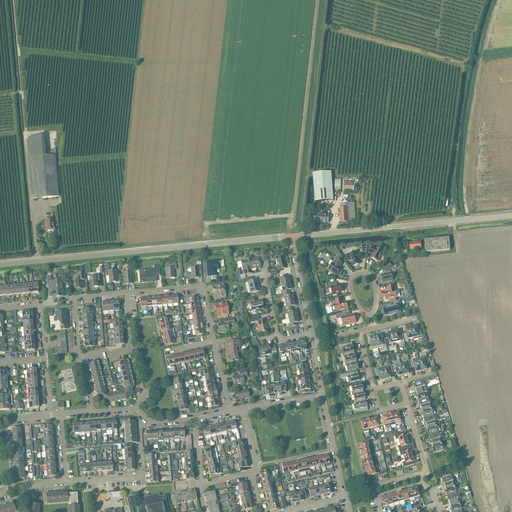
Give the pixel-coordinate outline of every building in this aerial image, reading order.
[(59,197),(55,155),(56,155),(55,149),(53,149),(53,156),(52,156),(52,153),(45,153),(44,137),(28,138),(29,158),(33,200),(59,197)] [(331,174),(313,176),(315,204),(334,202),(331,174)] [(345,182),(345,190),(353,190),(354,186),(352,186),(353,182),(345,182)] [(347,204),(340,204),(341,209),(339,209),(340,223),(349,222),(349,223),(356,222),(354,203),(347,203),(347,204)] [(328,214),(323,213),(322,213),(322,215),(315,214),(314,222),(328,223),(328,214)] [(46,220),(45,220),(46,231),(54,231),(52,216),(46,217),(46,220)] [(424,240),(425,253),(450,251),(449,238),(424,240)] [(371,247),(368,253),(373,255),(371,259),(378,262),(381,256),(383,257),(385,253),(383,252),(377,248),(376,250),(371,247)] [(350,254),(353,267),(359,265),(358,260),(359,260),(363,259),(361,253),(357,255),(356,253),(350,254)] [(242,266),(259,262),(263,261),(262,255),(258,256),(258,258),(252,259),(251,256),(244,258),(245,261),(241,261),(242,266)] [(285,268),(285,264),(284,262),(283,258),(276,260),(278,270),(285,268)] [(333,264),(328,270),(329,271),(329,272),(331,273),(332,273),(336,276),(341,269),(339,268),(343,263),(337,259),(334,264),(333,264)] [(221,270),(220,267),(224,266),(223,260),(220,261),(220,260),(206,262),(207,277),(217,276),(216,270),(221,270)] [(201,271),(201,270),(201,265),(200,262),(197,262),(197,268),(190,268),(191,278),(199,278),(198,271),(201,271)] [(250,269),(260,267),(259,262),(242,266),(243,271),(244,275),(251,273),(250,269)] [(165,269),(166,279),(174,278),(174,270),(177,270),(176,263),(173,263),(173,268),(165,269)] [(383,268),(386,272),(392,267),(389,263),(383,268)] [(154,270),(139,271),(140,283),(157,282),(156,276),(160,276),(159,266),(154,267),(154,270)] [(105,270),(105,276),(109,276),(109,283),(117,283),(116,276),(117,276),(117,271),(109,271),(108,270),(105,270)] [(131,272),(123,273),(124,285),(132,284),(131,272)] [(77,279),(73,279),(74,290),(83,289),(82,281),(85,280),(84,273),(77,273),(77,279)] [(391,273),(381,276),(383,283),(393,281),(391,273)] [(91,278),(92,288),(102,287),(100,275),(96,275),(96,277),(91,278)] [(56,282),(58,298),(64,297),(63,284),(66,284),(65,276),(61,276),(60,281),(56,282)] [(280,282),(281,286),(290,285),(289,279),(288,279),(287,276),(278,278),(279,282),(280,282)] [(52,298),(58,298),(56,282),(52,282),(50,277),(47,278),(47,285),(51,285),(52,298)] [(259,291),(257,280),(253,281),(252,278),(245,279),(245,283),(248,282),(250,293),(259,291)] [(336,283),(328,284),(329,289),(331,288),(333,295),(339,294),(339,293),(342,292),(342,291),(343,290),(342,289),(341,289),(341,285),(337,286),(336,283)] [(223,284),(211,286),(211,291),(213,291),(214,299),(225,297),(223,284)] [(281,291),(282,295),(291,293),(290,290),(291,290),(290,285),(281,286),(282,291),(281,291)] [(384,294),(385,300),(397,297),(400,296),(399,290),(395,291),(394,291),(393,287),(387,288),(388,291),(389,291),(389,292),(384,294)] [(283,297),(285,303),(293,301),(292,295),(291,295),(291,293),(282,295),(282,298),(283,297)] [(259,310),(263,309),(262,304),(261,305),(261,301),(254,302),(253,298),(247,299),(248,304),(250,304),(251,311),(255,310),(255,311),(256,311),(256,312),(259,311),(259,310)] [(335,305),(336,312),(348,309),(347,302),(342,304),(341,303),(342,302),(341,299),(335,301),(336,305),(335,305)] [(284,308),(285,311),(294,309),(294,307),(295,306),(293,301),(285,303),(286,308),(284,308)] [(390,307),(383,309),(384,312),(383,312),(384,314),(385,315),(385,316),(396,313),(394,307),(400,305),(399,301),(391,303),(392,306),(390,307)] [(226,303),(214,305),(214,309),(216,309),(217,317),(228,315),(226,303)] [(287,314),(288,319),(297,317),(296,312),(295,312),(294,309),(285,311),(286,314),(287,314)] [(59,321),(60,326),(60,330),(68,330),(68,326),(67,321),(68,321),(68,317),(67,317),(67,312),(55,313),(55,317),(54,318),(54,322),(59,321)] [(343,313),(336,315),(337,320),(342,319),(343,326),(356,323),(355,319),(356,319),(356,316),(354,316),(354,315),(344,317),(343,313)] [(265,320),(260,321),(259,317),(251,319),(251,323),(257,322),(259,333),(263,332),(264,333),(265,332),(268,331),(265,320)] [(298,323),(297,317),(288,319),(289,324),(288,324),(289,328),(298,326),(297,323),(298,323)] [(228,326),(234,325),(235,325),(233,318),(219,321),(219,324),(217,324),(219,332),(222,332),(225,332),(225,331),(229,331),(228,326)] [(411,327),(413,338),(414,340),(422,338),(421,332),(418,333),(416,327),(415,327),(415,326),(411,327)] [(404,336),(405,342),(409,342),(408,340),(413,338),(411,327),(407,328),(407,329),(405,329),(407,336),(404,336)] [(393,332),(395,343),(401,341),(402,345),(405,345),(403,337),(400,337),(398,331),(397,331),(393,332)] [(386,341),(388,348),(393,346),(393,343),(395,343),(393,332),(389,333),(387,333),(389,340),(386,341)] [(375,336),(378,349),(386,347),(385,341),(382,342),(381,335),(379,335),(375,336)] [(371,344),(368,345),(370,351),(378,349),(375,336),(371,337),(369,338),(371,344)] [(225,343),(226,349),(225,350),(226,357),(227,363),(238,361),(236,351),(239,350),(239,347),(240,347),(239,340),(225,343)] [(257,359),(260,358),(260,359),(265,358),(265,356),(263,347),(258,348),(256,342),(252,343),(253,350),(255,349),(257,359)] [(340,345),(341,349),(342,349),(344,354),(354,351),(354,350),(353,346),(351,346),(351,343),(340,345)] [(263,347),(265,356),(270,355),(270,356),(277,355),(275,346),(269,347),(269,346),(263,347)] [(353,355),(353,352),(354,352),(354,351),(344,354),(342,354),(343,358),(345,357),(346,362),(356,360),(356,359),(355,354),(353,355)] [(419,360),(421,371),(425,370),(427,370),(425,363),(431,362),(430,358),(427,359),(426,355),(426,353),(420,354),(421,357),(421,360),(419,360)] [(118,362),(119,368),(129,365),(127,360),(118,362)] [(344,363),(345,366),(347,366),(348,372),(358,369),(358,368),(359,367),(358,363),(356,364),(355,361),(356,360),(346,362),(344,363)] [(400,363),(403,376),(407,375),(407,374),(409,374),(407,367),(410,367),(408,360),(403,361),(403,364),(401,365),(400,363)] [(417,372),(421,371),(419,360),(413,362),(413,360),(410,360),(411,366),(414,366),(416,372),(417,372)] [(88,364),(90,370),(99,368),(98,362),(88,364)] [(399,377),(403,376),(400,363),(392,365),(393,371),(396,370),(398,376),(399,376),(399,377)] [(119,368),(121,373),(130,371),(129,365),(119,368)] [(382,367),(385,380),(389,379),(389,378),(391,378),(389,372),(392,371),(391,365),(382,367)] [(374,369),(375,375),(378,374),(380,381),(381,380),(381,381),(385,380),(382,367),(374,369)] [(121,373),(122,379),(131,376),(130,371),(121,373)] [(236,376),(232,377),(234,387),(244,385),(243,378),(247,377),(246,371),(239,372),(239,375),(236,376)] [(345,374),(346,378),(348,377),(349,383),(360,380),(359,379),(360,379),(359,374),(357,375),(356,372),(345,374)] [(415,393),(423,391),(425,390),(424,387),(425,387),(423,379),(414,382),(415,383),(413,384),(415,389),(414,390),(415,393)] [(280,385),(281,396),(284,395),(283,393),(286,393),(286,390),(289,389),(288,382),(279,383),(279,384),(279,385),(280,385)] [(261,386),(262,393),(263,397),(269,396),(269,398),(271,397),(269,385),(269,384),(261,386)] [(297,392),(300,391),(300,394),(307,393),(311,392),(310,388),(310,387),(312,386),(312,384),(299,386),(297,388),(297,392)] [(353,392),(351,392),(352,396),(364,393),(363,393),(362,390),(364,390),(363,385),(362,385),(362,384),(352,386),(353,392)] [(123,390),(126,400),(128,396),(130,397),(132,394),(124,389),(123,390)] [(238,397),(235,398),(236,404),(242,402),(242,400),(249,398),(247,391),(237,393),(238,397)] [(417,396),(419,401),(428,398),(426,392),(425,393),(426,393),(423,393),(423,391),(415,393),(416,396),(417,396)] [(99,400),(103,402),(107,394),(106,393),(96,396),(100,398),(99,400)] [(108,394),(110,404),(116,403),(114,393),(108,394)] [(353,405),(366,402),(366,401),(365,402),(364,399),(366,398),(365,394),(364,394),(364,393),(352,396),(354,396),(355,401),(353,401),(354,404),(353,405)] [(420,410),(430,407),(429,405),(430,404),(428,398),(419,401),(420,407),(419,407),(420,410)] [(354,409),(356,410),(356,413),(367,411),(366,408),(368,407),(367,403),(366,403),(366,402),(353,405),(354,409)] [(422,413),(424,419),(433,416),(432,410),(431,410),(430,407),(420,410),(421,413),(422,413)] [(380,420),(382,426),(385,425),(385,427),(391,426),(388,416),(383,417),(383,419),(380,420)] [(425,427),(425,428),(435,424),(434,422),(435,422),(433,416),(424,419),(425,424),(424,424),(425,427)] [(124,424),(125,444),(126,444),(132,443),(133,444),(137,444),(135,422),(130,422),(130,418),(119,419),(119,424),(124,424)] [(372,420),(374,430),(380,429),(379,426),(382,426),(380,420),(377,420),(377,418),(372,420)] [(229,422),(231,431),(237,430),(236,427),(237,426),(237,423),(235,424),(234,421),(229,422)] [(427,430),(429,436),(438,433),(437,427),(436,427),(435,424),(425,428),(426,431),(427,430)] [(398,439),(399,442),(400,442),(408,440),(407,435),(405,435),(404,432),(394,435),(396,440),(398,439)] [(430,445),(440,442),(440,439),(438,433),(429,436),(430,441),(429,442),(430,445)] [(400,446),(398,447),(399,451),(400,451),(409,448),(408,446),(410,445),(408,440),(400,442),(399,442),(400,446)] [(441,444),(440,442),(430,445),(431,448),(432,447),(434,453),(444,450),(442,444),(441,444)] [(399,451),(401,456),(403,455),(404,459),(413,456),(412,451),(410,451),(409,448),(400,451),(399,451)] [(403,463),(404,467),(414,465),(413,462),(415,461),(413,456),(404,459),(405,462),(403,463)] [(236,465),(238,464),(248,462),(246,457),(237,459),(235,460),(236,465)] [(238,464),(240,470),(240,472),(247,471),(247,468),(249,467),(248,462),(238,464)] [(260,474),(261,480),(270,478),(269,473),(273,472),(272,468),(264,470),(265,473),(260,474)] [(443,488),(453,485),(452,482),(453,482),(451,476),(442,479),(443,485),(442,485),(443,488)] [(328,485),(323,486),(325,497),(328,496),(327,494),(333,493),(331,483),(328,484),(328,485)] [(445,491),(447,496),(456,493),(455,487),(454,488),(453,485),(443,488),(444,491),(445,491)] [(296,493),(298,502),(304,501),(303,500),(306,499),(306,498),(309,497),(307,492),(305,493),(304,490),(300,490),(301,492),(296,493)] [(183,492),(185,504),(187,503),(187,502),(191,501),(189,491),(186,492),(185,491),(184,492),(183,492)] [(292,503),(298,502),(296,493),(296,491),(290,492),(290,493),(287,494),(289,503),(292,502),(292,503)] [(177,494),(179,504),(183,503),(183,504),(185,504),(183,492),(182,493),(181,492),(180,493),(179,493),(177,494)] [(49,494),(45,494),(46,495),(46,500),(46,504),(54,503),(53,493),(49,494)] [(448,505),(458,502),(458,500),(458,499),(456,493),(447,496),(448,502),(447,502),(448,505)] [(69,495),(67,495),(68,502),(69,502),(70,506),(77,506),(77,505),(78,505),(77,494),(69,494),(69,495)] [(168,511),(165,495),(160,496),(159,494),(148,497),(147,495),(144,496),(144,498),(141,498),(141,500),(135,501),(137,511),(168,511)] [(173,506),(179,504),(177,494),(171,495),(171,496),(173,506)] [(207,505),(207,506),(218,504),(217,502),(217,501),(216,497),(205,499),(206,503),(205,503),(206,505),(207,505)] [(450,508),(451,511),(456,511),(461,511),(460,505),(459,505),(458,502),(448,505),(449,508),(450,508)] [(5,505),(8,511),(15,511),(16,511),(12,503),(5,505)]
